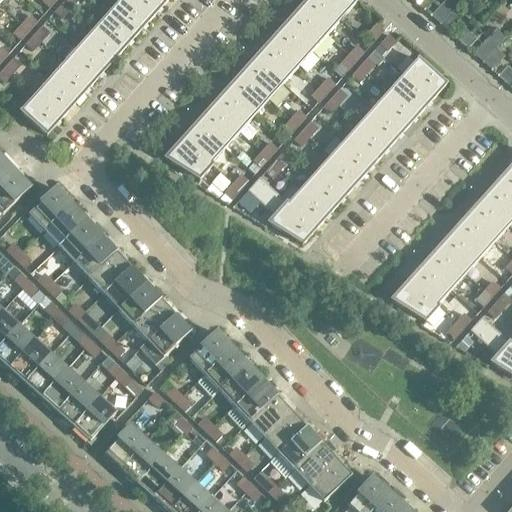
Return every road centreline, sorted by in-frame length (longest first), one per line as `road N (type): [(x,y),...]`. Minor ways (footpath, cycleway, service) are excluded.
road 1 (residential): [(453,511),(352,426),(236,299),(200,282),(92,168),(95,145),(229,0)]
road 2 (residential): [(343,266),(492,94)]
road 3 (residential): [(492,94),(388,0)]
